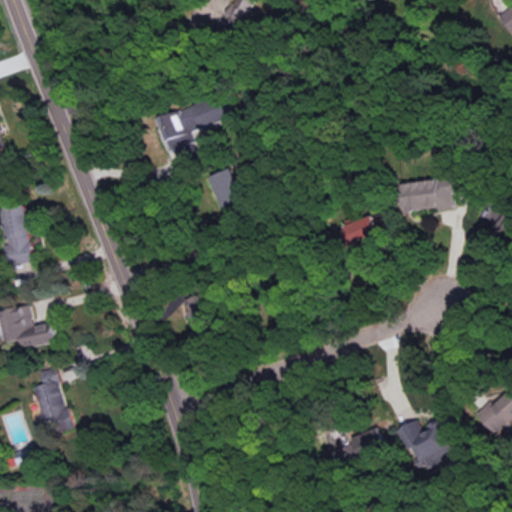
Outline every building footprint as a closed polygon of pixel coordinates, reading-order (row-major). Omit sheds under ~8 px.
[(238,0),(229,19),(238,24),(250,0),(238,0)] [(511,8),(503,16),(511,26),(511,8)] [(189,169),(176,156),(179,155),(172,151),(159,119),(194,107),(225,93),(236,115),(202,130),(202,128),(192,132),(196,142),(191,145),(201,157),(189,169)] [(0,149),(7,147),(3,136),(8,134),(2,120),(0,121),(0,149)] [(247,217),(241,202),(245,200),(232,169),(208,179),(228,225),(247,217)] [(454,193),(455,208),(437,210),(437,208),(406,212),(402,183),(441,177),(441,180),(458,177),(462,180),(463,189),(460,193),(454,193)] [(29,205),(4,208),(8,244),(4,245),(6,266),(34,263),(32,242),(30,242),(29,239),(33,238),(29,205)] [(511,205),(488,235),(505,248),(511,240),(511,205)] [(382,214),(390,235),(373,241),(373,240),(356,246),(356,243),(344,247),(338,231),(349,227),(347,221),(357,217),(358,223),(382,214)] [(194,328),(214,321),(209,308),(219,304),(211,283),(199,288),(201,294),(183,301),(194,328)] [(58,341),(25,348),(23,340),(10,344),(2,310),(30,303),(35,325),(53,321),(58,341)] [(57,366),(40,371),(45,384),(34,388),(46,428),(57,425),(60,434),(75,430),(68,407),(65,408),(58,384),(62,382),(57,366)] [(511,390),(505,397),(502,394),(493,403),(490,399),(476,413),(497,435),(511,420),(511,390)] [(399,430),(423,473),(455,455),(452,449),(460,445),(446,418),(429,427),(432,432),(427,435),(418,419),(399,430)] [(329,452),(355,442),(353,438),(381,427),(393,460),(366,471),(362,461),(336,471),(329,452)]
